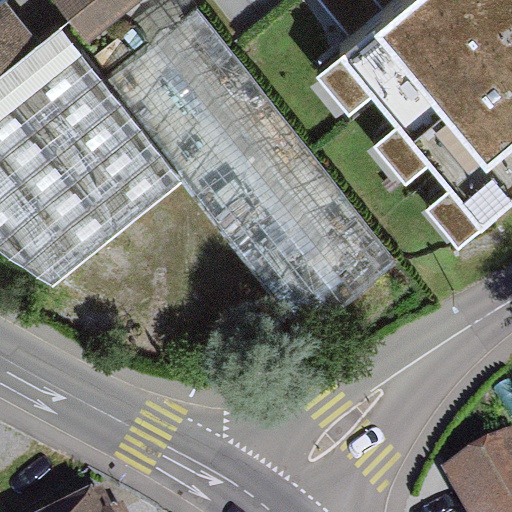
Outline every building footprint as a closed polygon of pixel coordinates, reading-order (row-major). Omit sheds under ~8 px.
[(0,0),(0,67),(42,34),(14,0),(0,0)] [(64,0),(89,31),(128,0),(64,0)] [(322,0),(347,31),(381,3),(378,0),(322,0)] [(347,31),(343,34),(487,209),(511,187),(511,0),(384,0),(381,3),(347,31)] [(511,511),(511,432),(443,472),(466,511),(511,511)] [(102,491),(60,511),(112,511),(102,491)]
